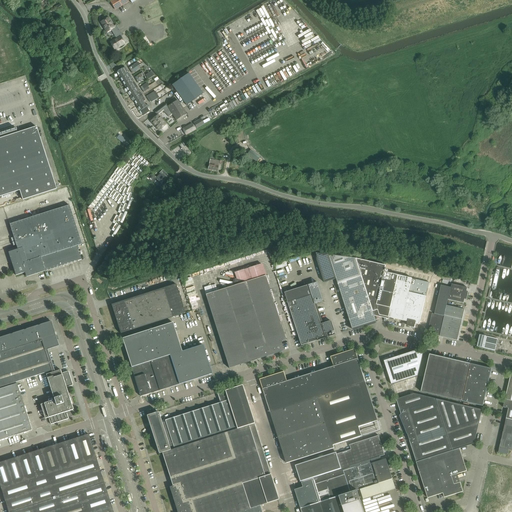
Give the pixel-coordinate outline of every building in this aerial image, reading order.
[(38,0),(32,5),(25,10),(31,18),(38,13),(35,9),(38,8),(41,12),(50,6),(47,1),(48,0),(38,0)] [(112,0),(110,1),(115,10),(128,2),(126,0),(112,0)] [(41,16),(48,26),(54,21),(51,16),(63,8),(60,4),(41,16)] [(111,30),(113,34),(120,30),(116,25),(114,26),(108,18),(101,22),(105,28),(104,29),(107,33),(111,30)] [(50,29),(51,32),(59,27),(60,28),(64,25),(62,21),(50,29)] [(120,30),(113,34),(116,39),(110,43),(114,50),(120,46),(121,46),(125,44),(121,37),(123,36),(120,30)] [(116,72),(119,77),(128,72),(125,67),(116,72)] [(74,70),(68,73),(72,79),(75,78),(79,84),(84,81),(79,71),(76,73),(74,70)] [(131,77),(128,72),(119,77),(122,82),(131,77)] [(186,106),(203,94),(188,73),(172,85),(186,106)] [(134,82),(131,77),(122,82),(125,87),(134,82)] [(71,81),(62,86),(65,92),(74,87),(71,81)] [(137,86),(134,82),(125,87),(128,92),(137,86)] [(140,91),(137,86),(128,92),(131,96),(140,91)] [(92,90),(86,93),(90,100),(87,101),(90,108),(96,105),(94,101),(97,100),(92,90)] [(143,96),(140,91),(131,96),(134,101),(143,96)] [(145,101),(143,96),(134,101),(137,106),(144,102),(145,101)] [(62,100),(53,106),(56,111),(65,106),(64,104),(62,100)] [(83,101),(74,106),(77,112),(86,106),(83,101)] [(178,101),(168,107),(176,120),(186,114),(178,101)] [(146,106),(144,102),(137,106),(140,111),(148,106),(148,105),(146,106)] [(166,105),(156,113),(157,115),(168,107),(166,105)] [(65,106),(56,111),(59,116),(68,111),(65,106)] [(148,106),(140,111),(143,116),(149,112),(147,108),(149,107),(148,106)] [(159,130),(161,129),(163,130),(164,131),(166,130),(167,129),(168,128),(167,126),(158,115),(151,121),(159,130)] [(195,129),(204,124),(201,119),(194,123),(195,125),(193,126),(195,129)] [(195,129),(193,126),(192,124),(183,129),(186,135),(195,130),(195,129)] [(0,196),(19,191),(22,200),(56,189),(36,127),(17,133),(16,130),(6,133),(0,135),(0,196)] [(119,136),(116,138),(121,142),(124,144),(126,141),(119,136)] [(257,162),(261,156),(251,149),(247,155),(257,162)] [(209,165),(208,169),(217,171),(219,162),(210,160),(209,163),(209,165)] [(156,179),(164,186),(171,178),(163,171),(159,174),(160,175),(156,178),(152,173),(150,175),(152,177),(150,179),(153,182),(156,179)] [(139,186),(144,191),(150,184),(146,180),(144,182),(143,181),(139,186)] [(25,273),(27,277),(81,260),(77,246),(82,244),(69,205),(9,224),(17,250),(8,252),(16,276),(25,273)] [(329,255),(315,253),(325,283),(336,279),(341,293),(352,329),(362,326),(376,322),(376,321),(375,316),(372,309),(359,267),(356,259),(329,255)] [(386,266),(356,259),(359,267),(372,309),(377,307),(379,315),(388,317),(389,317),(402,321),(408,322),(407,326),(414,328),(415,328),(416,324),(419,325),(426,326),(437,277),(386,265),(386,266)] [(205,295),(229,368),(252,361),(257,360),(284,351),(282,346),(283,346),(281,342),(286,340),(265,276),(247,282),(234,279),(233,286),(205,295)] [(307,285),(284,293),(298,336),(301,346),(328,337),(326,333),(334,331),(330,321),(320,324),(314,304),(320,302),(323,301),(322,299),(322,298),(320,293),(318,287),(319,287),(317,282),(307,285)] [(185,313),(176,284),(111,305),(120,334),(185,313)] [(451,288),(448,300),(464,303),(465,299),(467,300),(468,292),(467,291),(467,288),(452,284),(451,288)] [(427,333),(440,336),(444,316),(447,306),(448,300),(451,288),(441,285),(434,314),(432,314),(427,333)] [(444,316),(440,336),(458,341),(462,320),(465,310),(447,306),(444,316)] [(10,335),(0,337),(0,387),(45,373),(46,374),(54,372),(47,350),(59,346),(51,322),(13,334),(10,335)] [(131,368),(141,397),(212,374),(203,345),(182,352),(173,323),(122,338),(131,368)] [(477,347),(495,351),(497,339),(480,335),(477,347)] [(260,380),(271,413),(318,398),(366,383),(355,349),(331,357),(334,367),(287,381),(284,372),(260,380)] [(384,361),(392,385),(418,376),(423,353),(415,351),(384,361)] [(492,369),(476,365),(430,355),(421,392),(483,406),(492,369)] [(60,370),(54,372),(46,374),(54,400),(40,405),(45,419),(48,418),(51,425),(68,419),(66,412),(73,410),(71,405),(72,404),(70,397),(69,398),(66,388),(73,385),(68,371),(61,373),(60,370)] [(511,409),(511,373),(503,408),(509,409),(511,409)] [(366,383),(318,398),(333,446),(362,436),(359,427),(373,423),(378,421),(366,383)] [(0,389),(0,440),(32,430),(17,384),(0,389)] [(210,438),(254,424),(242,385),(217,393),(217,394),(220,403),(165,420),(165,422),(161,423),(158,412),(147,416),(159,454),(162,453),(210,438)] [(399,398),(410,395),(408,389),(398,392),(399,398)] [(412,448),(417,462),(475,444),(474,444),(482,410),(414,394),(396,400),(402,416),(401,416),(409,439),(412,448)] [(318,398),(271,413),(287,463),(334,448),(333,446),(318,398)] [(511,419),(506,419),(498,453),(508,455),(509,450),(511,450),(511,419)] [(210,438),(162,453),(162,454),(173,486),(169,487),(177,511),(239,511),(260,506),(278,500),(265,458),(260,460),(248,426),(254,424),(210,438)] [(113,511),(88,434),(0,462),(0,485),(8,511),(113,511)] [(295,465),(301,482),(380,457),(385,455),(379,436),(350,445),(351,449),(336,454),(334,455),(333,453),(295,465)] [(416,462),(428,498),(443,493),(445,498),(463,492),(460,483),(454,484),(452,476),(467,471),(460,449),(416,462)] [(349,493),(357,490),(392,479),(386,459),(381,461),(380,457),(301,482),(302,488),(295,490),(301,508),(302,511),(344,511),(339,496),(349,493)] [(503,490),(508,467),(490,463),(485,486),(503,490)] [(364,511),(357,490),(349,493),(339,496),(344,511),(364,511)]
